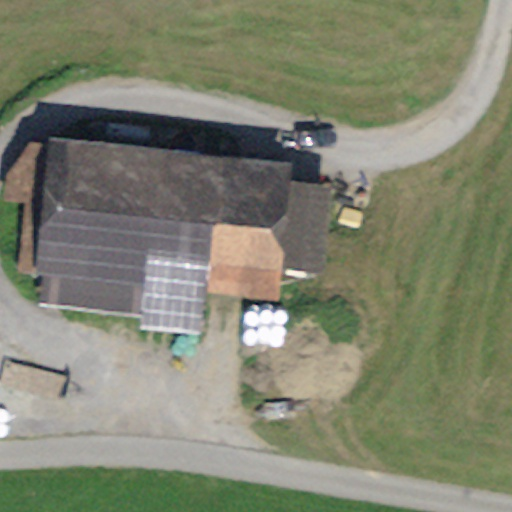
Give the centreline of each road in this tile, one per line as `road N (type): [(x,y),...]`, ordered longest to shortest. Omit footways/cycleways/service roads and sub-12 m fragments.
road 1 (track): [(511,9),(476,107),(448,134),(410,150),(354,158),(251,115),(142,95),(60,107),(0,163)]
road 2 (unclassified): [(511,506),(176,450),(0,453)]
